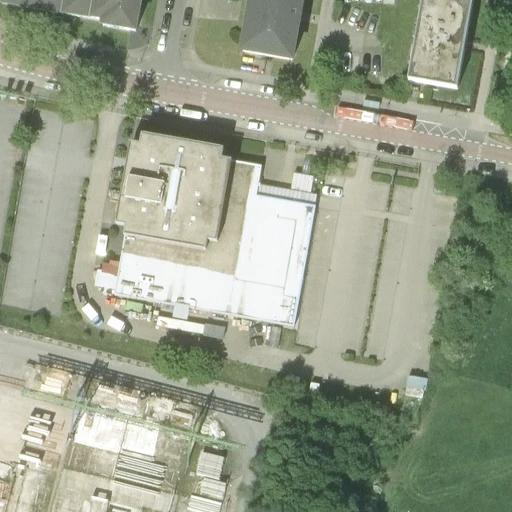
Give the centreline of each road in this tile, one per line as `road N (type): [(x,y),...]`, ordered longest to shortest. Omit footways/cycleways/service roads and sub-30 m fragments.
road 1 (residential): [(161,92),(511,155)]
road 2 (residential): [(0,53),(161,92)]
